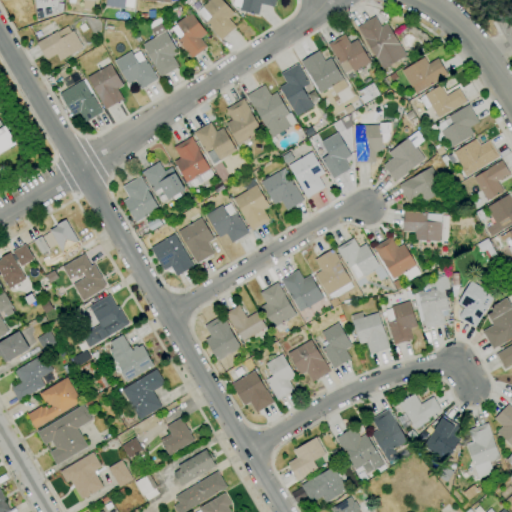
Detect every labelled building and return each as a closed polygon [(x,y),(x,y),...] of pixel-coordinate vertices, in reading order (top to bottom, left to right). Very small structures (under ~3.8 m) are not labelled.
[(94,0),(93,12),(82,11),(83,0),(75,0),(75,4),(68,3),(68,0),(94,0)] [(124,9),(105,6),(105,0),(134,0),(133,8),(125,7),(124,9)] [(221,40),(205,23),(206,22),(197,12),(202,7),(202,6),(208,0),(222,0),(234,13),(228,19),(235,27),(221,40)] [(258,15),(240,10),(241,8),(234,6),(233,4),(233,0),(275,0),(274,7),(261,4),(258,15)] [(191,59),(177,41),(179,39),(172,29),(176,25),(175,24),(190,12),(207,33),(200,38),(207,47),(191,59)] [(383,69),(366,40),(365,41),(357,27),(375,16),(381,27),(387,23),(406,55),(383,69)] [(60,61),(56,54),(46,60),(36,43),(57,31),(57,32),(67,26),(71,32),(73,31),(83,48),(60,61)] [(161,77),(152,64),(153,63),(142,44),(155,36),(152,32),(162,26),(165,31),(178,52),(172,56),(179,66),(161,77)] [(346,75),(340,64),(339,64),(327,44),(344,34),(350,43),(357,39),(370,62),(354,72),(353,70),(346,75)] [(141,89),(135,80),(128,84),(115,61),(131,51),(133,55),(140,51),(145,60),(157,79),(141,89)] [(320,93),(309,74),(308,75),(300,62),(318,51),(325,61),(330,58),(343,79),(320,93)] [(105,110),(97,97),(98,96),(87,77),(98,71),(94,64),(106,57),(123,85),(117,89),(123,99),(105,110)] [(416,94),(412,87),(411,88),(401,71),(424,57),(428,64),(438,58),(448,75),(428,87),(416,94)] [(294,111),(293,110),(279,87),(286,83),(281,74),(297,64),(309,84),(301,89),(309,102),(294,111)] [(64,86),(77,80),(74,72),(61,79),(64,86)] [(85,123),(79,113),(73,117),(72,116),(68,118),(64,111),(68,109),(59,94),(83,80),(102,113),(85,123)] [(362,105),(358,98),(361,96),(358,92),(373,83),(380,94),(375,98),(375,97),(362,105)] [(272,138),(254,107),(253,108),(246,96),(264,85),(270,96),(276,92),(289,113),(290,112),(296,122),(290,126),(291,126),(272,138)] [(438,118),(431,106),(426,109),(419,98),(424,95),(440,85),(446,95),(450,93),(459,88),(467,102),(451,111),(451,110),(438,118)] [(239,145),(226,123),(232,120),(225,109),(243,98),(251,111),(250,111),(262,131),(239,145)] [(347,114),(343,108),(350,104),(354,110),(347,114)] [(450,148),(441,131),(441,130),(435,133),(432,128),(437,125),(437,124),(449,117),(448,117),(468,105),(478,122),(469,127),(473,134),(450,148)] [(0,154),(0,120),(4,127),(6,126),(17,144),(0,154)] [(220,161),(212,148),(206,152),(193,133),(210,122),(216,132),(222,128),(236,150),(220,161)] [(355,163),(354,140),(363,140),(362,126),(381,125),(383,151),(374,152),(375,162),(355,163)] [(395,182),(383,165),(393,158),(388,152),(416,131),(424,141),(416,147),(424,159),(406,173),(407,173),(395,182)] [(333,179),(321,159),(328,155),(321,142),(337,133),(351,155),(344,159),(350,169),(333,179)] [(190,190),(174,161),(180,158),(173,147),(191,137),(214,176),(190,190)] [(467,176),(465,175),(461,169),(463,168),(453,152),(476,139),(480,145),(489,140),(499,157),(479,169),(480,169),(467,176)] [(439,156),(436,149),(441,146),(445,152),(439,156)] [(307,198),(299,186),(300,185),(288,165),(299,159),(297,155),(309,148),(311,152),(312,152),(324,173),(319,177),(325,187),(307,198)] [(487,201),(473,178),(487,169),(487,168),(501,160),(509,174),(497,181),(503,191),(487,201)] [(172,200),(171,198),(168,200),(161,188),(154,192),(142,172),(159,162),(164,171),(171,167),(175,173),(185,190),(182,192),(183,194),(172,200)] [(423,203),(419,196),(409,203),(399,185),(411,178),(431,167),(445,190),(423,203)] [(287,211),(281,201),(274,205),(273,202),(270,203),(267,199),(270,197),(261,182),(277,172),(278,172),(284,168),(291,180),(292,180),(304,200),(287,211)] [(136,222),(123,201),(129,197),(122,187),(140,176),(148,189),(147,190),(158,208),(136,222)] [(252,231),(244,219),(245,218),(233,198),(247,190),(243,184),(253,179),(269,206),(263,210),(269,220),(252,231)] [(511,224),(491,237),(486,229),(495,223),(486,207),(509,194),(511,198),(511,224)] [(232,243),(226,234),(219,238),(206,215),(222,205),(223,207),(230,203),(236,213),(237,213),(249,233),(232,243)] [(480,221),(475,213),(482,208),(487,217),(480,221)] [(439,241),(413,240),(413,232),(403,232),(404,211),(427,213),(427,214),(441,215),(439,241)] [(164,224),(160,218),(165,215),(168,221),(164,224)] [(151,231),(147,224),(158,217),(162,224),(151,231)] [(197,264),(189,251),(189,250),(178,232),(201,218),(214,239),(208,243),(214,253),(197,264)] [(65,256),(62,250),(61,250),(49,231),(57,226),(56,225),(65,220),(79,243),(78,243),(80,246),(65,256)] [(511,229),(503,233),(511,252),(511,229)] [(176,277),(174,276),(174,275),(166,272),(165,270),(164,271),(150,248),(174,234),(194,266),(176,277)] [(44,255),(42,254),(41,254),(33,241),(41,236),(49,249),(48,250),(49,252),(44,255)] [(407,281),(402,274),(393,279),(382,261),(381,261),(373,247),(391,236),(398,247),(403,244),(416,265),(415,266),(420,273),(407,281)] [(356,279),(349,268),(348,268),(336,248),(353,238),(359,248),(366,243),(379,266),(363,276),(362,275),(356,279)] [(9,289),(0,273),(0,259),(1,259),(0,258),(10,252),(12,256),(14,255),(12,252),(25,244),(33,259),(21,266),(17,260),(15,261),(26,280),(16,287),(15,285),(9,289)] [(332,300),(329,295),(328,296),(315,274),(321,270),(314,260),(333,249),(340,261),(339,261),(351,282),(350,282),(353,287),(332,300)] [(83,301),(73,285),(85,277),(83,274),(78,277),(76,275),(69,279),(62,267),(84,254),(91,266),(94,265),(102,279),(101,279),(105,286),(103,287),(104,288),(83,301)] [(439,266),(436,260),(441,257),(444,263),(439,266)] [(307,308),(300,296),(292,300),(280,280),(297,270),(303,279),(310,275),(324,298),(307,308)] [(425,329),(421,313),(422,313),(417,292),(428,289),(427,284),(432,283),(431,280),(435,280),(434,278),(446,276),(449,289),(444,290),(449,310),(442,312),(445,324),(425,329)] [(397,289),(393,282),(398,280),(402,286),(397,289)] [(475,328),(458,317),(464,308),(457,304),(470,281),(486,291),(487,290),(494,294),(486,307),(487,307),(475,328)] [(273,329),(260,307),(266,303),(260,293),(277,282),(285,295),(284,295),(296,315),(273,329)] [(0,312),(0,294),(4,292),(12,305),(0,312)] [(29,305),(24,298),(32,293),(36,300),(29,305)] [(89,348),(81,335),(99,324),(89,307),(109,295),(116,307),(118,306),(129,324),(89,348)] [(492,349),(482,331),(492,325),(487,315),(492,312),(491,309),(494,307),(493,306),(506,298),(511,308),(511,337),(506,341),(492,349)] [(394,345),(387,323),(388,322),(384,311),(391,308),(391,307),(409,301),(417,326),(409,329),(413,339),(394,345)] [(243,341),(235,327),(234,327),(225,313),(239,305),(246,318),(256,312),(266,327),(243,341)] [(6,317),(3,311),(10,307),(13,312),(6,317)] [(370,354),(366,342),(359,344),(352,321),(378,312),(385,335),(389,348),(370,354)] [(218,361),(205,340),(211,336),(204,326),(222,315),(229,328),(241,347),(218,361)] [(0,337),(0,318),(9,332),(0,337)] [(333,369),(321,349),(329,345),(321,332),(338,323),(351,346),(345,349),(351,359),(333,369)] [(33,343),(29,330),(21,333),(26,345),(33,343)] [(4,363),(0,356),(0,342),(19,331),(29,349),(8,362),(7,361),(4,363)] [(44,351),(36,339),(49,331),(56,344),(44,351)] [(126,382),(120,371),(122,370),(117,362),(115,363),(111,355),(112,354),(109,350),(113,348),(110,342),(122,335),(129,347),(130,346),(132,350),(133,350),(132,347),(136,345),(138,347),(142,345),(154,366),(126,382)] [(312,382),(306,371),(300,375),(288,353),(311,340),(322,359),(323,359),(330,371),(312,382)] [(511,362),(504,368),(496,354),(511,345),(511,346),(511,345),(511,362)] [(18,401),(11,388),(12,388),(10,385),(12,384),(13,387),(20,383),(14,372),(17,371),(16,370),(43,354),(53,371),(40,378),(45,386),(18,401)] [(277,400),(265,380),(272,376),(265,364),(282,354),(295,377),(289,381),(294,390),(277,400)] [(139,420),(122,390),(156,369),(165,384),(152,391),(162,407),(139,420)] [(256,413),(250,402),(244,406),(231,384),(254,370),(265,389),(266,389),(274,402),(256,413)] [(36,430),(26,412),(27,412),(28,414),(41,406),(42,409),(46,406),(48,409),(52,407),(50,404),(48,405),(46,401),(44,402),(39,394),(67,377),(81,401),(52,418),(52,419),(50,420),(36,428),(37,430),(36,430)] [(414,430),(398,403),(414,394),(420,404),(433,397),(441,410),(427,418),(429,421),(414,430)] [(56,465),(49,453),(56,448),(51,441),(44,445),(37,432),(83,404),(92,420),(77,429),(88,446),(56,465)] [(511,446),(497,432),(502,426),(494,419),(508,404),(511,407),(511,446)] [(388,462),(371,434),(377,430),(371,419),(388,409),(407,441),(394,449),(398,456),(395,457),(395,459),(391,461),(390,460),(388,462)] [(404,429),(397,417),(403,413),(410,426),(404,429)] [(125,425),(122,419),(129,414),(132,420),(125,425)] [(445,462),(423,447),(434,430),(442,418),(441,418),(443,415),(460,426),(454,435),(460,439),(445,462)] [(168,456),(161,443),(162,443),(160,440),(170,434),(166,427),(181,418),(188,430),(189,429),(191,433),(190,433),(194,440),(168,456)] [(478,478),(466,444),(470,443),(466,431),(487,423),(493,437),(492,437),(500,458),(489,462),(493,473),(478,478)] [(373,470),(368,462),(355,470),(344,451),(343,451),(336,438),(353,427),(360,438),(366,434),(383,464),(373,470)] [(412,440),(406,434),(412,429),(417,436),(412,440)] [(297,480),(287,463),(297,457),(293,451),(316,437),(325,454),(313,461),(317,469),(297,480)] [(130,461),(121,446),(135,438),(142,450),(135,455),(136,457),(130,461)] [(181,486),(173,473),(180,469),(178,466),(206,449),(209,455),(211,453),(215,459),(212,461),(216,466),(181,486)] [(81,499),(70,481),(66,483),(60,472),(93,452),(101,467),(96,470),(97,471),(94,472),(103,488),(85,499),(84,498),(81,499)] [(119,487),(108,468),(121,460),(133,479),(119,487)] [(325,503),(321,497),(311,503),(300,485),(313,478),(333,467),(347,490),(325,503)] [(446,482),(439,477),(440,476),(437,475),(443,467),(445,468),(446,467),(453,472),(446,482)] [(185,511),(176,511),(173,506),(179,503),(175,497),(217,471),(227,487),(185,511)] [(147,501),(144,495),(143,496),(134,483),(149,474),(157,487),(155,488),(159,494),(147,501)] [(119,497),(116,492),(123,488),(126,493),(119,497)] [(0,511),(0,489),(6,501),(4,502),(10,511),(8,511),(0,511)] [(199,511),(198,509),(224,493),(231,504),(228,507),(231,511),(199,511)] [(332,511),(331,509),(350,497),(354,503),(356,502),(360,510),(358,511),(332,511)] [(107,510),(105,506),(110,502),(113,507),(107,510)]
